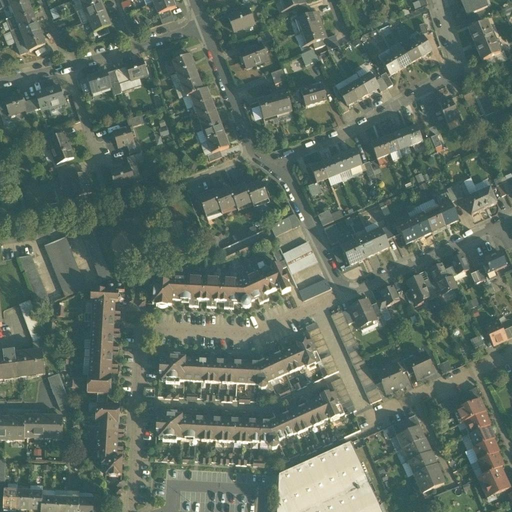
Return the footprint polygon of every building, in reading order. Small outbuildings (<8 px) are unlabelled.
[(0,0),(0,2),(3,10),(11,6),(26,0),(25,0),(0,0)] [(31,12),(26,0),(11,6),(16,18),(31,12)] [(80,0),(78,0),(73,2),(72,3),(76,14),(78,13),(84,11),(80,0)] [(80,0),(84,11),(101,4),(99,0),(80,0)] [(176,9),(172,0),(164,0),(154,4),(159,16),(170,11),(176,9)] [(305,4),(303,0),(282,0),(286,11),(294,8),(305,4)] [(426,6),(423,0),(422,0),(412,5),(415,11),(426,6)] [(463,0),(461,1),(467,17),(485,9),(481,0),(463,0)] [(121,5),(123,10),(131,7),(129,1),(121,5)] [(241,7),(243,12),(249,10),(258,7),(256,1),(252,3),(244,6),(241,7)] [(84,11),(89,23),(106,16),(101,4),(84,11)] [(296,14),(296,15),(308,11),(305,4),(294,8),(296,14)] [(511,6),(503,10),(509,23),(511,17),(511,6)] [(56,9),(50,12),(54,21),(60,19),(56,9)] [(228,18),(234,34),(255,25),(249,10),(243,12),(228,18)] [(83,25),(89,23),(84,11),(78,13),(83,25)] [(159,16),(161,21),(172,17),(170,11),(159,16)] [(309,16),(308,11),(296,15),(298,20),(309,16)] [(35,23),(31,12),(16,18),(6,22),(11,33),(35,23)] [(298,20),(303,34),(322,27),(317,13),(309,16),(298,20)] [(387,22),(385,14),(378,17),(381,24),(387,22)] [(110,27),(106,16),(89,23),(94,34),(96,33),(107,28),(110,27)] [(63,21),(54,24),(57,32),(66,28),(63,21)] [(40,35),(35,23),(11,33),(4,36),(9,47),(15,44),(16,45),(40,35)] [(468,31),(481,63),(486,61),(500,55),(499,54),(487,24),(468,31)] [(419,27),(422,36),(427,35),(425,25),(419,27)] [(326,40),(322,27),(303,34),(308,47),(313,45),(324,41),(326,40)] [(96,33),(98,38),(109,34),(107,28),(96,33)] [(45,47),(40,35),(16,45),(20,56),(29,53),(30,53),(45,47)] [(258,40),(260,46),(262,45),(267,44),(271,42),(269,36),(258,40)] [(324,41),(326,46),(337,42),(335,37),(326,40),(324,41)] [(423,38),(413,44),(421,59),(432,53),(423,38)] [(68,41),(65,47),(73,51),(76,45),(68,41)] [(324,41),(313,45),(315,51),(326,46),(324,41)] [(339,47),(337,42),(326,46),(328,51),(328,52),(339,48),(339,47)] [(388,50),(392,56),(402,50),(398,43),(388,50)] [(413,44),(402,50),(411,65),(421,59),(413,44)] [(239,54),(246,70),(269,61),(266,54),(262,45),(260,46),(239,54)] [(30,53),(32,59),(48,55),(45,47),(30,53)] [(184,49),(171,53),(175,62),(187,57),(184,49)] [(402,50),(392,56),(401,71),(411,65),(402,50)] [(301,56),(306,67),(318,61),(316,57),(315,57),(313,51),(301,56)] [(486,61),(489,70),(500,65),(507,62),(503,52),(499,54),(500,55),(486,61)] [(390,77),(401,71),(392,56),(381,63),(390,77)] [(173,63),(177,75),(194,68),(189,57),(187,57),(175,62),(173,63)] [(126,68),(130,82),(139,79),(147,76),(142,61),(126,66),(126,68)] [(126,68),(115,72),(119,86),(131,82),(130,82),(126,68)] [(177,75),(181,86),(198,80),(194,68),(177,75)] [(360,81),(369,76),(365,69),(356,74),(360,81)] [(271,75),(275,86),(287,82),(282,71),(271,75)] [(87,79),(91,94),(99,91),(111,88),(107,74),(106,72),(87,79)] [(121,93),(119,86),(115,72),(107,74),(111,88),(114,97),(122,94),(121,93)] [(381,77),(381,79),(388,90),(393,87),(386,74),(381,77)] [(175,89),(181,86),(177,75),(170,77),(175,89)] [(349,88),(359,82),(356,75),(345,81),(349,88)] [(360,81),(359,82),(368,96),(378,90),(379,89),(375,83),(370,75),(369,76),(360,81)] [(84,96),(91,94),(87,79),(79,82),(84,96)] [(142,86),(139,79),(130,82),(131,82),(119,86),(121,93),(142,86)] [(388,90),(381,79),(375,83),(379,89),(378,90),(380,94),(388,90)] [(186,98),(190,97),(203,92),(198,80),(181,86),(186,98)] [(349,88),(345,81),(335,88),(338,94),(349,88)] [(359,82),(349,88),(358,102),(368,96),(359,82)] [(181,86),(175,89),(179,101),(182,99),(186,98),(181,86)] [(301,92),(306,109),(327,103),(322,86),(301,92)] [(59,87),(43,92),(48,109),(63,104),(64,104),(59,87)] [(347,108),(358,102),(349,88),(338,94),(343,101),(347,108)] [(190,97),(194,108),(211,102),(207,90),(203,92),(190,97)] [(271,98),(272,100),(277,117),(291,113),(292,113),(289,102),(288,102),(285,94),(271,98)] [(4,101),(4,102),(8,116),(10,116),(15,114),(15,115),(25,112),(26,112),(23,104),(21,96),(4,101)] [(48,108),(44,97),(37,99),(40,110),(48,108)] [(186,98),(182,99),(187,111),(194,108),(190,97),(186,98)] [(37,99),(31,101),(34,112),(40,110),(37,99)] [(437,105),(447,125),(459,120),(455,112),(456,112),(454,106),(453,107),(450,99),(437,105)] [(263,121),(277,117),(272,100),(258,103),(260,109),(263,121)] [(26,114),(34,112),(31,101),(23,104),(26,112),(25,112),(26,114)] [(337,104),(344,115),(349,112),(347,108),(343,101),(337,104)] [(11,118),(10,116),(8,116),(4,102),(0,103),(0,114),(2,121),(11,118)] [(194,108),(199,120),(216,113),(211,102),(194,108)] [(66,113),(63,104),(48,109),(51,117),(66,113)] [(255,124),(263,121),(260,109),(251,111),(255,124)] [(199,120),(203,131),(220,125),(216,113),(199,120)] [(291,113),(277,117),(279,123),(293,119),(291,113)] [(12,124),(11,118),(2,121),(4,126),(12,124)] [(130,129),(141,126),(139,118),(130,120),(127,121),(129,129),(130,129)] [(203,131),(208,143),(224,137),(220,125),(203,131)] [(159,131),(161,137),(169,135),(166,126),(160,128),(161,130),(159,131)] [(416,127),(404,132),(411,147),(422,143),(416,127)] [(113,134),(118,149),(126,146),(134,143),(130,129),(129,129),(113,134)] [(208,143),(203,131),(196,134),(200,146),(208,143)] [(409,148),(411,147),(404,132),(393,136),(399,152),(409,148)] [(41,137),(43,143),(55,138),(53,133),(42,137),(41,137)] [(64,135),(55,138),(57,144),(66,140),(64,135)] [(390,156),(399,152),(393,136),(382,141),(388,156),(390,156)] [(437,136),(430,139),(435,150),(442,147),(437,136)] [(163,145),(160,137),(154,139),(157,147),(163,145)] [(224,137),(208,143),(212,155),(220,152),(229,148),(224,137)] [(50,147),(57,165),(73,159),(66,140),(57,144),(55,138),(43,143),(45,148),(50,147)] [(429,153),(435,150),(430,139),(423,142),(428,153),(429,153)] [(377,161),(388,156),(382,141),(371,145),(377,161)] [(136,149),(134,143),(126,146),(128,152),(136,149)] [(207,157),(212,155),(208,143),(200,146),(205,158),(207,157)] [(21,151),(15,148),(12,154),(18,157),(21,151)] [(399,152),(402,158),(411,154),(409,148),(399,152)] [(435,150),(429,153),(431,159),(438,156),(435,150)] [(356,151),(344,156),(350,171),(360,167),(362,167),(356,151)] [(207,157),(210,163),(223,158),(220,152),(212,155),(207,157)] [(402,158),(399,152),(390,156),(393,163),(402,159),(402,158)] [(142,154),(128,158),(130,164),(137,162),(144,160),(142,154)] [(486,154),(478,157),(482,166),(490,162),(486,154)] [(339,175),(350,171),(344,156),(333,160),(339,175)] [(328,180),(339,175),(333,160),(322,165),(328,180)] [(129,165),(129,167),(135,183),(135,184),(143,181),(137,162),(130,164),(129,165)] [(191,163),(187,170),(194,173),(197,167),(191,163)] [(363,165),(370,183),(376,181),(374,176),(371,169),(369,163),(363,165)] [(318,184),(328,180),(322,165),(310,169),(316,184),(318,184)] [(57,172),(62,189),(63,190),(72,187),(75,199),(92,194),(86,174),(73,178),(69,167),(57,172)] [(113,181),(116,190),(127,186),(127,185),(135,183),(129,167),(111,172),(114,180),(113,181)] [(350,171),(353,177),(363,173),(360,167),(350,171)] [(378,167),(371,169),(374,176),(381,173),(378,167)] [(339,175),(342,183),(353,179),(353,177),(350,171),(339,175)] [(339,175),(328,180),(331,187),(342,183),(339,175)] [(415,177),(418,185),(424,182),(421,175),(415,177)] [(500,180),(507,197),(511,194),(511,192),(508,184),(507,182),(506,178),(500,180)] [(496,188),(497,188),(502,186),(499,179),(493,181),(496,188)] [(463,183),(470,198),(477,195),(474,187),(471,180),(463,183)] [(486,181),(474,187),(477,195),(490,189),(486,181)] [(261,183),(246,189),(252,204),(253,206),(268,200),(261,183)] [(308,187),(312,197),(322,194),(318,184),(316,184),(308,187)] [(458,186),(452,188),(458,201),(464,199),(458,186)] [(497,188),(501,198),(506,196),(502,186),(497,188)] [(76,201),(75,199),(72,187),(63,190),(62,189),(61,190),(66,203),(76,201)] [(237,210),(252,204),(246,189),(245,187),(230,193),(236,207),(237,210)] [(450,205),(458,201),(452,188),(446,191),(448,195),(447,196),(450,204),(450,205)] [(490,189),(477,195),(484,210),(497,205),(490,189)] [(58,204),(66,203),(61,190),(54,192),(58,204)] [(221,213),(236,207),(230,193),(229,190),(215,196),(220,210),(221,213)] [(205,216),(220,210),(215,196),(213,193),(198,199),(205,216)] [(471,216),(484,210),(477,195),(470,198),(464,200),(471,216)] [(437,201),(440,208),(450,204),(447,196),(437,201)] [(420,207),(424,215),(437,210),(433,201),(420,207)] [(450,205),(450,204),(440,208),(437,210),(445,228),(458,222),(450,205)] [(390,215),(386,206),(380,209),(384,218),(390,215)] [(408,215),(411,221),(424,215),(420,207),(413,210),(412,213),(408,215)] [(432,234),(445,228),(437,210),(424,215),(432,234)] [(334,223),(343,218),(340,211),(330,216),(331,217),(334,223)] [(318,217),(320,222),(331,217),(330,216),(329,212),(318,217)] [(419,240),(432,234),(424,215),(411,221),(419,240)] [(293,229),(293,230),(300,227),(294,216),(288,219),(293,229)] [(334,223),(331,217),(320,222),(323,228),(334,223)] [(288,219),(284,221),(289,231),(293,229),(288,219)] [(102,282),(102,283),(112,278),(89,221),(78,226),(102,282)] [(284,233),(289,231),(284,221),(279,223),(284,233)] [(406,246),(419,240),(411,221),(397,227),(401,236),(406,246)] [(279,236),(284,233),(279,223),(275,226),(279,236)] [(367,236),(379,231),(376,224),(364,229),(367,236)] [(394,224),(388,227),(394,239),(399,236),(394,224)] [(324,230),(326,236),(337,231),(335,225),(324,230)] [(275,238),(279,236),(275,226),(270,228),(275,238)] [(386,242),(394,239),(388,227),(381,230),(386,242)] [(379,231),(367,236),(376,255),(389,249),(386,242),(381,230),(379,231)] [(326,236),(329,241),(340,236),(337,231),(326,236)] [(342,241),(340,236),(329,241),(331,246),(339,242),(342,241)] [(363,261),(376,255),(367,236),(354,242),(363,261)] [(339,242),(341,248),(354,242),(352,237),(342,241),(339,242)] [(65,298),(66,298),(87,289),(66,238),(44,247),(65,298)] [(252,244),(255,250),(266,245),(263,239),(252,244)] [(363,261),(354,242),(341,248),(350,267),(363,261)] [(308,243),(303,246),(308,256),(313,253),(308,243)] [(238,250),(241,257),(251,252),(248,246),(238,250)] [(303,258),(308,256),(303,246),(298,248),(303,258)] [(298,260),(303,258),(298,248),(293,251),(298,260)] [(293,263),(298,260),(293,251),(288,253),(293,263)] [(224,257),(227,263),(237,259),(234,252),(224,257)] [(287,266),(293,263),(288,253),(282,256),(287,266)] [(313,253),(308,256),(312,266),(317,263),(313,253)] [(484,261),(488,268),(491,274),(494,273),(506,267),(500,254),(484,261)] [(308,256),(303,258),(308,268),(312,266),(308,256)] [(39,308),(40,309),(51,304),(32,257),(19,259),(39,308)] [(453,266),(448,268),(453,278),(464,273),(469,271),(462,257),(451,262),(453,266)] [(303,258),(298,260),(303,270),(308,268),(303,258)] [(298,260),(293,263),(298,273),(303,270),(298,260)] [(292,276),(298,273),(293,263),(287,266),(292,276)] [(234,305),(241,305),(242,308),(244,309),(246,310),(250,308),(251,306),(250,303),(257,300),(260,306),(269,302),(266,296),(280,290),(282,296),(290,292),(281,271),(279,266),(277,267),(276,264),(271,267),(272,269),(271,270),(268,271),(267,268),(262,271),(263,273),(261,274),(260,272),(244,280),(244,282),(242,283),(239,283),(240,280),(186,277),(186,280),(184,279),(175,279),(172,279),(172,286),(168,286),(168,284),(157,283),(157,285),(154,285),(153,306),(156,306),(156,308),(167,309),(168,307),(171,307),(172,301),(189,302),(189,308),(198,309),(199,303),(207,303),(207,309),(216,310),(216,304),(224,304),(224,310),(234,311),(234,305)] [(436,286),(437,285),(453,278),(448,268),(444,270),(442,266),(430,271),(431,273),(430,274),(435,283),(436,286)] [(476,273),(477,274),(481,283),(488,280),(486,276),(487,276),(484,270),(476,273)] [(466,278),(464,273),(453,278),(455,283),(466,278)] [(496,276),(494,273),(491,274),(487,276),(486,276),(488,280),(489,282),(496,279),(495,277),(496,276)] [(481,284),(481,283),(477,274),(472,277),(476,286),(481,284)] [(414,301),(417,307),(423,304),(422,302),(428,300),(430,299),(424,286),(420,277),(415,279),(415,278),(411,279),(412,281),(406,283),(413,298),(413,299),(414,301)] [(455,283),(453,278),(437,285),(442,296),(458,289),(455,283)] [(326,281),(321,283),(326,293),(331,291),(326,281)] [(321,283),(317,285),(322,295),(326,293),(321,283)] [(435,283),(430,285),(436,299),(442,296),(437,285),(436,286),(435,283)] [(429,302),(436,299),(430,285),(430,284),(424,286),(430,299),(428,300),(429,302)] [(317,285),(312,287),(317,297),(322,295),(317,285)] [(491,285),(484,289),(487,296),(495,292),(491,285)] [(93,302),(92,315),(120,316),(121,311),(115,311),(115,303),(118,303),(124,304),(124,295),(122,295),(122,293),(124,293),(125,287),(123,287),(123,286),(115,286),(115,287),(107,286),(107,294),(105,294),(105,292),(102,292),(103,290),(98,290),(98,292),(96,291),(96,293),(91,293),(90,302),(93,302)] [(312,287),(307,289),(312,299),(317,297),(312,287)] [(377,305),(380,311),(386,309),(400,303),(393,288),(380,294),(383,300),(376,303),(377,305)] [(307,289),(303,291),(308,301),(312,299),(307,289)] [(303,303),(308,301),(303,291),(299,293),(303,303)] [(476,300),(467,303),(470,311),(479,307),(476,300)] [(356,323),(359,330),(360,329),(376,322),(370,308),(367,301),(349,309),(350,311),(356,323)] [(20,306),(34,344),(45,340),(30,302),(20,306)] [(378,327),(379,329),(386,326),(385,322),(380,311),(377,305),(370,308),(376,322),(378,327)] [(454,308),(443,312),(447,321),(457,316),(454,308)] [(391,320),(386,309),(380,311),(385,322),(391,320)] [(477,310),(470,313),(473,319),(479,317),(477,310)] [(342,314),(348,326),(356,323),(350,311),(342,314)] [(331,317),(333,323),(344,318),(342,314),(342,313),(331,317)] [(120,321),(120,316),(92,315),(92,323),(114,325),(114,321),(120,321)] [(418,323),(414,315),(409,318),(413,325),(418,323)] [(333,323),(336,328),(347,323),(344,318),(333,323)] [(362,334),(378,327),(376,322),(360,329),(362,334)] [(114,328),(114,325),(92,323),(91,332),(119,334),(120,329),(114,328)] [(336,328),(338,334),(349,329),(347,323),(336,328)] [(305,329),(308,334),(319,329),(316,324),(305,329)] [(486,329),(494,347),(507,341),(499,324),(486,329)] [(511,339),(511,327),(503,332),(507,341),(511,339)] [(308,334),(310,340),(321,335),(319,329),(308,334)] [(338,334),(341,339),(351,334),(349,329),(338,334)] [(119,338),(119,334),(91,332),(91,341),(113,342),(113,338),(119,338)] [(296,347),(293,348),(302,369),(305,367),(307,370),(321,363),(320,361),(317,356),(315,350),(312,345),(310,339),(308,334),(307,332),(303,334),(307,343),(305,344),(305,342),(296,346),(296,347)] [(341,339),(343,345),(354,340),(351,334),(341,339)] [(310,340),(313,345),(324,340),(321,335),(310,340)] [(470,341),(472,347),(482,342),(479,337),(470,341)] [(313,345),(315,351),(326,346),(324,340),(313,345)] [(343,345),(346,350),(356,345),(354,340),(343,345)] [(113,346),(113,342),(91,341),(90,349),(118,351),(119,346),(113,346)] [(482,342),(472,347),(476,354),(485,350),(482,342)] [(280,354),(277,356),(286,376),(289,374),(289,375),(299,371),(299,370),(302,369),(293,348),(289,350),(287,344),(284,346),(283,345),(280,346),(281,347),(278,349),(280,354)] [(346,350),(348,356),(359,351),(356,345),(346,350)] [(315,351),(318,356),(329,351),(326,346),(315,351)] [(118,356),(118,351),(90,349),(90,358),(112,359),(112,356),(118,356)] [(318,356),(320,361),(331,357),(329,351),(318,356)] [(348,356),(350,361),(361,356),(359,351),(348,356)] [(3,358),(0,358),(0,382),(4,382),(3,377),(12,376),(19,375),(20,380),(28,379),(27,376),(36,375),(36,378),(45,377),(42,352),(24,355),(15,356),(14,353),(2,354),(3,358)] [(271,352),(266,354),(278,379),(286,376),(277,356),(273,357),(271,352)] [(189,360),(185,360),(184,382),(193,382),(194,354),(189,354),(189,360)] [(199,355),(194,354),(193,382),(201,383),(203,361),(199,361),(199,355)] [(206,361),(203,361),(201,383),(204,383),(204,384),(215,385),(215,384),(219,384),(220,362),(216,362),(217,356),(213,355),(213,354),(210,354),(210,355),(207,355),(206,361)] [(264,361),(261,363),(270,383),(278,379),(266,354),(261,356),(264,361)] [(414,374),(416,379),(425,375),(426,377),(434,374),(425,354),(409,361),(408,362),(414,374)] [(224,362),(220,362),(219,384),(222,384),(222,385),(233,386),(233,385),(236,385),(238,363),(234,363),(234,357),(231,356),(231,355),(228,355),(228,356),(224,356),(224,362)] [(184,383),(184,382),(185,360),(185,359),(179,359),(180,357),(169,356),(169,358),(163,358),(162,365),(159,365),(159,374),(162,375),(162,382),(166,382),(166,385),(179,386),(180,383),(184,383)] [(350,361),(353,367),(364,362),(361,356),(350,361)] [(242,363),(238,363),(236,385),(245,385),(247,357),(242,357),(242,363)] [(252,358),(247,357),(245,385),(254,386),(255,364),(252,364),(252,358)] [(320,361),(323,367),(334,362),(331,357),(320,361)] [(111,363),(112,359),(90,358),(89,367),(117,369),(117,364),(111,363)] [(402,362),(407,373),(408,377),(414,374),(408,362),(409,361),(408,360),(402,362)] [(336,367),(334,362),(323,367),(325,372),(336,367)] [(353,367),(356,373),(367,368),(364,362),(353,367)] [(407,373),(402,362),(397,365),(401,375),(407,373)] [(438,366),(443,376),(452,372),(448,362),(438,366)] [(258,364),(255,364),(254,386),(258,386),(258,389),(261,391),(265,390),(267,387),(266,385),(270,383),(261,363),(258,364)] [(397,365),(387,369),(396,391),(406,387),(401,375),(397,365)] [(117,373),(117,369),(89,367),(89,376),(111,377),(111,373),(117,373)] [(325,372),(328,378),(338,373),(336,367),(325,372)] [(356,373),(358,378),(369,374),(367,368),(356,373)] [(386,395),(396,391),(387,369),(376,374),(381,384),(386,395)] [(358,378),(361,384),(372,379),(369,374),(358,378)] [(371,376),(375,386),(381,384),(376,374),(371,376)] [(48,379),(59,408),(70,404),(68,398),(59,375),(48,379)] [(111,377),(89,376),(88,376),(88,384),(111,386),(111,377)] [(280,384),(278,379),(270,383),(272,388),(280,384)] [(330,384),(333,390),(344,385),(341,379),(330,384)] [(361,384),(363,389),(374,384),(372,379),(361,384)] [(295,387),(297,392),(307,387),(304,382),(295,387)] [(267,387),(265,390),(266,394),(271,394),(273,392),(272,388),(270,383),(266,385),(267,387)] [(110,395),(111,386),(88,384),(87,394),(97,394),(107,395),(110,395)] [(320,400),(316,401),(326,421),(329,420),(330,423),(339,419),(339,418),(344,415),(330,384),(327,386),(331,395),(329,396),(328,394),(319,398),(320,400)] [(363,389),(366,395),(376,390),(374,384),(363,389)] [(333,390),(335,395),(346,390),(344,385),(333,390)] [(475,389),(469,392),(474,403),(479,401),(480,397),(477,389),(475,389)] [(288,390),(283,392),(278,394),(281,399),(286,397),(290,395),(288,390)] [(349,396),(346,390),(335,395),(338,401),(349,396)] [(366,395),(368,400),(379,395),(376,390),(366,395)] [(469,392),(464,394),(469,405),(474,403),(469,392)] [(107,406),(107,395),(97,394),(96,405),(107,406)] [(463,408),(469,405),(464,394),(458,397),(463,408)] [(381,401),(379,395),(368,400),(371,406),(381,401)] [(323,423),(326,421),(316,401),(313,403),(310,396),(301,400),(304,407),(301,408),(310,429),(313,427),(313,429),(323,424),(323,423)] [(351,401),(349,396),(338,401),(340,406),(351,401)] [(458,410),(463,408),(458,397),(453,399),(458,410)] [(454,412),(458,410),(453,399),(448,402),(452,413),(454,412)] [(354,407),(351,401),(340,406),(343,412),(354,407)] [(460,425),(464,423),(484,414),(485,413),(479,401),(474,403),(469,405),(463,408),(458,410),(454,412),(460,425)] [(447,415),(452,413),(448,402),(442,404),(447,415)] [(307,430),(310,429),(301,408),(297,410),(294,403),(285,407),(288,414),(284,416),(294,436),(297,434),(297,436),(307,432),(307,430)] [(447,415),(442,404),(436,407),(441,417),(446,415),(447,415)] [(120,407),(107,406),(96,405),(96,415),(119,416),(120,407)] [(356,412),(354,407),(343,412),(345,417),(356,412)] [(180,440),(198,441),(199,419),(195,419),(196,411),(186,411),(185,418),(182,418),(180,440)] [(278,443),(294,436),(284,416),(281,417),(278,411),(272,413),(275,420),(269,423),(278,443)] [(212,442),(216,442),(217,420),(213,420),(213,412),(203,412),(203,419),(199,419),(198,441),(201,441),(201,443),(212,444),(212,442)] [(230,443),(233,443),(234,421),(230,421),(231,413),(221,413),(221,420),(217,420),(216,442),(219,442),(219,444),(230,444),(230,443)] [(180,441),(180,440),(182,418),(182,417),(176,417),(176,414),(165,414),(165,416),(160,416),(159,423),(156,423),(156,432),(159,433),(158,440),(162,440),(162,443),(176,444),(176,441),(180,441)] [(248,444),(251,444),(252,422),(248,422),(249,414),(239,414),(238,421),(234,421),(233,443),(237,443),(236,445),(247,445),(248,444)] [(464,423),(470,436),(488,427),(485,420),(486,418),(484,414),(464,423)] [(119,425),(119,416),(96,415),(95,423),(96,423),(118,425),(119,425)] [(277,443),(278,443),(269,423),(268,422),(262,422),(263,415),(256,415),(256,422),(252,422),(251,444),(260,444),(269,445),(269,448),(272,450),(276,449),(278,446),(277,443)] [(408,420),(413,431),(419,428),(419,429),(421,428),(416,416),(414,417),(408,420)] [(25,418),(25,421),(0,419),(0,442),(24,443),(24,439),(63,440),(64,419),(25,418)] [(403,422),(408,433),(413,431),(408,420),(403,422)] [(403,422),(397,425),(402,435),(408,433),(403,422)] [(118,428),(118,425),(96,423),(95,432),(124,434),(124,429),(118,428)] [(464,423),(460,425),(456,426),(462,439),(468,436),(470,436),(464,423)] [(397,438),(402,435),(397,425),(392,427),(397,438)] [(391,440),(397,438),(392,427),(386,429),(391,440)] [(468,436),(474,449),(493,440),(490,434),(491,432),(488,427),(470,436),(468,436)] [(397,438),(402,451),(424,441),(419,429),(419,428),(413,431),(408,433),(402,435),(397,438)] [(123,438),(124,434),(95,432),(95,441),(97,441),(117,442),(117,438),(123,438)] [(474,449),(468,436),(462,439),(461,440),(467,452),(473,450),(474,449)] [(397,438),(391,440),(390,441),(396,454),(402,451),(397,438)] [(321,444),(323,449),(333,445),(330,440),(321,444)] [(473,450),(479,462),(497,454),(494,447),(495,445),(493,440),(474,449),(473,450)] [(117,446),(117,442),(97,441),(97,450),(99,450),(123,451),(123,446),(117,446)] [(402,451),(408,463),(427,455),(430,454),(424,441),(402,451)] [(380,511),(350,444),(279,476),(276,511),(380,511)] [(305,451),(307,456),(317,452),(314,447),(305,451)] [(122,456),(123,451),(99,450),(99,452),(97,452),(97,458),(99,458),(99,459),(102,459),(102,466),(103,466),(105,467),(104,468),(104,469),(104,470),(105,471),(106,471),(106,476),(109,476),(109,478),(110,478),(117,478),(118,478),(118,476),(121,477),(122,458),(116,458),(116,456),(122,456)] [(402,451),(396,454),(402,466),(408,463),(402,451)] [(290,462),(290,463),(300,459),(298,454),(288,459),(290,462)] [(477,463),(483,477),(500,469),(502,468),(499,462),(500,459),(497,454),(479,462),(477,463)] [(414,469),(417,475),(436,466),(433,460),(431,462),(427,455),(408,463),(412,470),(414,469)] [(408,463),(402,466),(408,479),(414,476),(417,475),(414,469),(412,470),(408,463)] [(477,480),(478,479),(483,477),(477,463),(470,466),(477,480)] [(444,485),(436,466),(417,475),(414,476),(422,494),(444,485)] [(500,470),(500,469),(483,477),(478,479),(487,499),(509,489),(507,485),(508,483),(506,482),(502,475),(500,476),(497,471),(500,470)] [(4,509),(16,510),(17,492),(8,492),(5,492),(4,509)] [(30,493),(17,492),(16,510),(29,511),(30,493)] [(55,492),(54,499),(67,500),(67,492),(55,492)] [(80,493),(67,492),(67,500),(79,501),(80,493)] [(42,493),(30,493),(29,511),(41,511),(42,499),(42,493)] [(53,511),(54,499),(42,499),(41,511),(53,511)] [(66,511),(67,500),(54,499),(53,511),(66,511)] [(78,511),(79,501),(67,500),(66,511),(78,511)] [(80,501),(79,501),(78,511),(93,511),(94,508),(94,501),(93,501),(80,501)] [(434,501),(426,504),(429,511),(430,511),(437,509),(434,501)]
